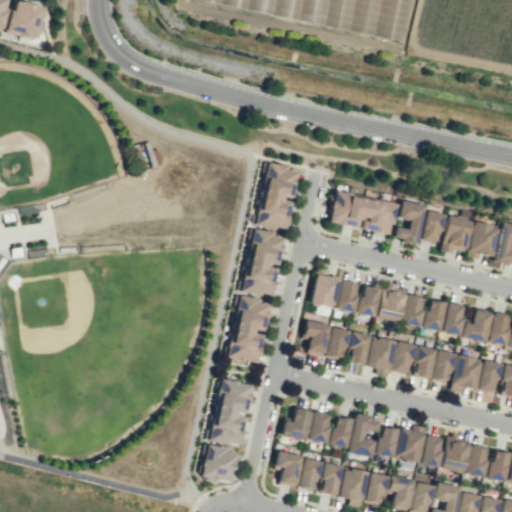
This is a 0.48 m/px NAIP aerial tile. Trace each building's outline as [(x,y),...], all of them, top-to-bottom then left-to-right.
[(41,7),(12,0),(10,0),(3,32),(33,39),(41,7)] [(293,169),(261,163),(250,224),(281,230),(284,212),(276,210),(279,196),(288,198),(293,169)] [(325,222),(355,227),(354,228),(386,234),(391,203),(379,201),(330,193),(325,222)] [(420,205),(396,200),(393,218),(405,220),(403,229),(391,226),(389,239),(412,243),(420,205)] [(439,213),(423,210),(416,240),(433,243),(439,213)] [(462,256),(474,258),(475,254),(487,256),(493,226),(469,221),(462,256)] [(511,264),(511,251),(504,250),(505,241),(511,242),(511,224),(497,222),(490,260),(511,264)] [(274,265),(279,235),(247,229),(236,291),(267,296),(271,270),(261,268),(262,263),(274,265)] [(335,277),(325,274),(326,270),(313,267),(306,303),(329,307),(335,277)] [(331,308),(348,312),(354,283),(338,280),(331,308)] [(390,283),(379,281),(373,318),(396,321),(400,293),(389,291),(390,283)] [(370,316),(374,287),(357,284),(353,313),(370,316)] [(420,298),(403,294),(397,322),(414,326),(420,298)] [(255,362),(263,300),(232,296),(224,358),(255,362)] [(418,327),(435,330),(441,302),(424,299),(418,327)] [(454,334),(460,305),(443,302),(437,331),(454,334)] [(457,336),(481,341),(486,312),(470,309),(467,322),(460,320),(457,336)] [(483,341),(500,344),(506,316),(489,312),(483,341)] [(324,323),(301,321),(299,334),(305,335),(303,352),(321,354),(324,323)] [(321,355),(338,359),(344,330),(327,326),(321,355)] [(360,363),(364,334),(347,332),(343,361),(360,363)] [(361,366),(373,368),(372,374),(384,376),(390,340),(367,336),(361,366)] [(410,344),(393,340),(386,370),(404,374),(410,344)] [(425,378),(431,349),(414,345),(408,374),(425,378)] [(444,382),(450,353),(433,349),(427,378),(444,382)] [(458,386),(472,388),(475,358),(451,356),(447,390),(457,391),(458,386)] [(496,363),(479,359),(473,388),(490,392),(496,363)] [(511,365),(499,364),(496,394),(511,395),(511,365)] [(247,383),(214,379),(206,440),(236,445),(240,415),(242,415),(247,383)] [(288,421),(279,420),(277,436),(302,439),(306,410),(289,408),(288,421)] [(325,413),(308,411),(304,440),(321,442),(325,413)] [(343,452),(366,456),(369,439),(358,437),(360,428),(372,430),(374,418),(350,414),(343,452)] [(324,444),(341,447),(348,419),(331,415),(324,444)] [(387,457),(393,428),(376,425),(370,454),(387,457)] [(413,462),(420,428),(414,427),(413,431),(396,428),(390,458),(413,462)] [(455,435),(443,433),(436,467),(459,472),(465,444),(453,441),(455,435)] [(439,438),(422,434),(415,463),(432,467),(439,438)] [(233,450),(200,444),(195,476),(227,482),(233,450)] [(482,447),(465,445),(462,474),(479,476),(482,447)] [(499,481),(505,453),(488,449),(482,477),(499,481)] [(291,486),(297,455),(272,450),(269,465),(277,466),(274,483),(291,486)] [(511,453),(508,452),(502,481),(511,482),(511,453)] [(294,487),(310,490),(315,460),(299,458),(294,487)] [(314,492),(331,495),(337,465),(320,462),(314,492)] [(357,507),(361,470),(338,467),(334,497),(345,498),(344,505),(357,507)] [(376,504),(381,475),(365,472),(360,501),(376,504)] [(382,493),(388,494),(386,506),(404,509),(409,479),(385,475),(382,493)] [(422,511),(428,485),(412,482),(405,511),(409,511),(422,511)] [(447,511),(453,486),(432,482),(428,499),(440,502),(439,510),(427,508),(425,511),(447,511)] [(453,511),(470,511),(473,494),(456,492),(453,511)] [(493,511),(496,499),(478,496),(475,511),(493,511)] [(511,511),(511,500),(499,498),(496,511),(511,511)]
